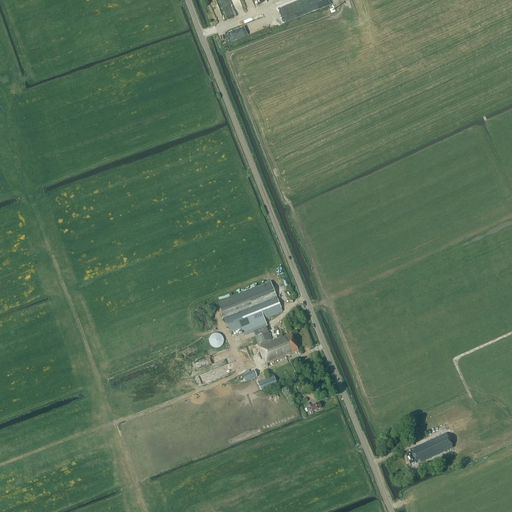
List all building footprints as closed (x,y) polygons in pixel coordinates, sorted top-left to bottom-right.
[(210,0),(217,18),(220,17),(214,0),(210,0)] [(229,32),(231,40),(246,35),(243,27),(229,32)] [(282,311),(270,282),(218,302),(229,332),(240,328),(243,335),(266,326),(263,319),(282,311)] [(258,346),(260,351),(264,360),(265,359),(266,364),(298,351),(291,333),(272,340),(268,331),(254,337),(258,346)] [(215,334),(214,334),(213,334),(212,335),(211,336),(210,336),(210,337),(209,338),(209,339),(208,340),(208,341),(208,342),(209,343),(209,344),(210,345),(210,346),(211,347),(212,347),(214,348),(215,348),(216,348),(217,348),(218,348),(219,347),(220,347),(221,346),(222,345),(222,344),(223,344),(223,343),(223,342),(223,341),(223,340),(223,339),(222,338),(222,337),(221,336),(220,335),(219,334),(218,334),(217,334),(216,334),(215,334)] [(254,378),(255,379),(257,378),(253,370),(249,372),(247,373),(245,374),(242,375),(245,382),(254,378)] [(277,384),(274,376),(258,383),(261,390),(277,384)] [(321,408),(319,402),(306,407),(306,408),(308,411),(311,410),(312,412),(321,408)] [(446,433),(409,450),(410,452),(405,454),(410,464),(415,462),(416,464),(452,448),(446,433)]
